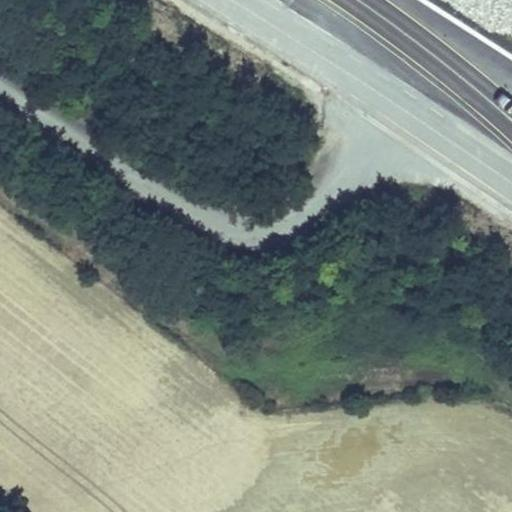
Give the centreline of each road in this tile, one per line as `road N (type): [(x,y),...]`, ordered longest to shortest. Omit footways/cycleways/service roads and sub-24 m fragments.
road 1 (motorway): [(242,0),(511,176)]
road 2 (motorway): [(511,97),(363,0)]
